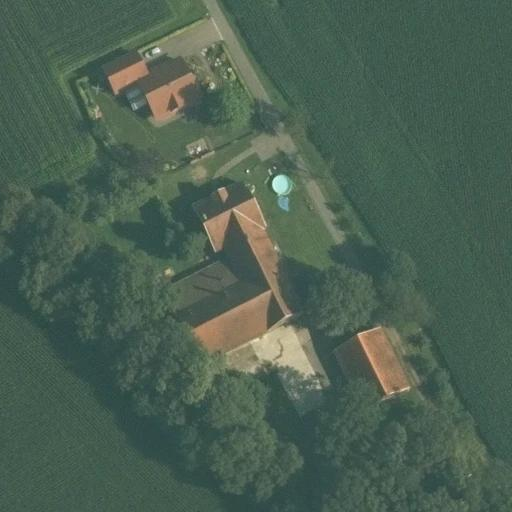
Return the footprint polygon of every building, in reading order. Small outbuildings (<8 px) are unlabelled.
[(138,83),(147,79),(135,55),(103,71),(115,97),(139,85),(138,83)] [(147,79),(138,83),(139,85),(155,118),(169,112),(171,116),(185,108),(184,105),(197,98),(196,97),(198,92),(196,87),(191,85),(180,63),(161,72),(159,71),(154,73),(154,76),(147,79)] [(229,261),(237,277),(275,258),(261,230),(262,230),(241,187),(195,211),(215,252),(223,249),(229,261)] [(237,277),(229,261),(161,295),(199,369),(304,316),(275,258),(237,277)] [(379,332),(334,355),(363,414),(409,392),(379,332)]
